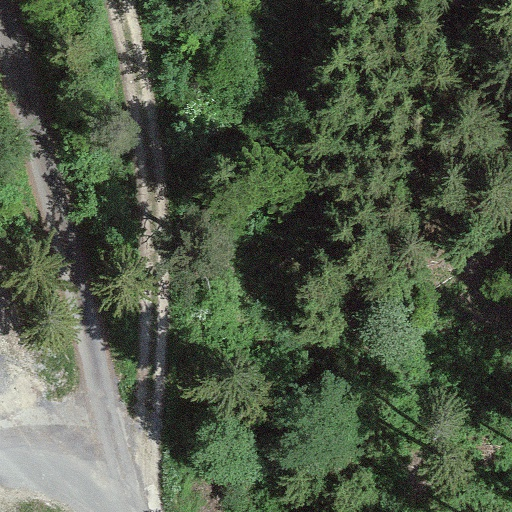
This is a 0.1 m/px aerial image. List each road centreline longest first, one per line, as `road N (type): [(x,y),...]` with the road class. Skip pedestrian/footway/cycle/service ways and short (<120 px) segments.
road 1 (unclassified): [(112,511),(72,482),(101,400),(0,7)]
road 2 (track): [(120,511),(142,438),(154,303),(152,164),(118,0)]
